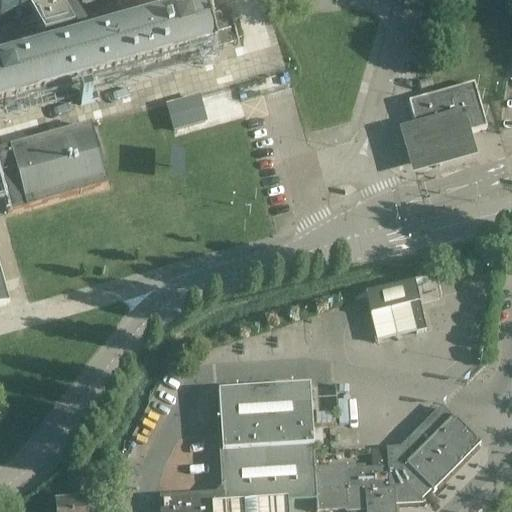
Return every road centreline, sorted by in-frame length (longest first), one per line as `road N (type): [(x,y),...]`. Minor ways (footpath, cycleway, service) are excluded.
road 1 (unclassified): [(0,488),(23,473),(158,310),(188,290),(350,237)]
road 2 (unclassified): [(350,237),(369,192),(367,151),(405,4),(385,0)]
road 3 (unclassified): [(511,168),(383,206),(350,237)]
road 4 (unclassified): [(350,237),(391,240),(511,208)]
